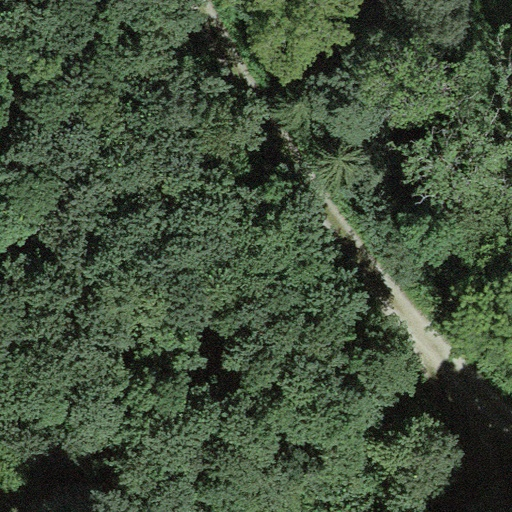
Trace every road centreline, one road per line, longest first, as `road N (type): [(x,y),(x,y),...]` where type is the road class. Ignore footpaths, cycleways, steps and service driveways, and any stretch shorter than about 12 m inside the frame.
road 1 (track): [(394,322),(190,0)]
road 2 (track): [(506,511),(394,322)]
road 3 (track): [(511,431),(394,322)]
